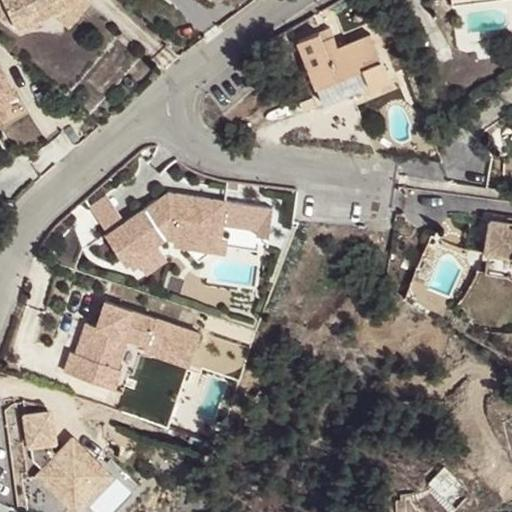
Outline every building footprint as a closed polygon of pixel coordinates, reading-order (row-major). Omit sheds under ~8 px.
[(0,0),(0,12),(8,19),(13,16),(19,28),(54,11),(68,4),(66,0),(0,0)] [(66,0),(68,4),(54,11),(71,24),(89,0),(66,0)] [(298,41),(324,104),(389,77),(370,33),(338,46),(330,28),(298,41)] [(0,104),(17,95),(0,64),(0,104)] [(112,191),(93,203),(106,224),(125,212),(112,191)] [(226,199),(168,191),(153,201),(157,206),(150,211),(147,206),(106,234),(126,264),(168,236),(174,237),(175,229),(221,235),(226,199)] [(153,201),(147,206),(150,211),(157,206),(153,201)] [(507,223),(492,221),(487,251),(511,255),(511,217),(508,217),(507,223)] [(175,229),(174,237),(173,245),(226,252),(228,236),(221,235),(175,229)] [(201,334),(106,300),(97,327),(94,326),(83,356),(74,353),(70,351),(64,370),(121,390),(128,372),(133,374),(142,348),(190,365),(201,334)] [(83,356),(94,326),(85,322),(74,353),(83,356)] [(75,511),(113,472),(73,435),(56,452),(52,450),(51,443),(58,442),(52,407),(25,412),(33,459),(42,468),(36,474),(75,511)]
